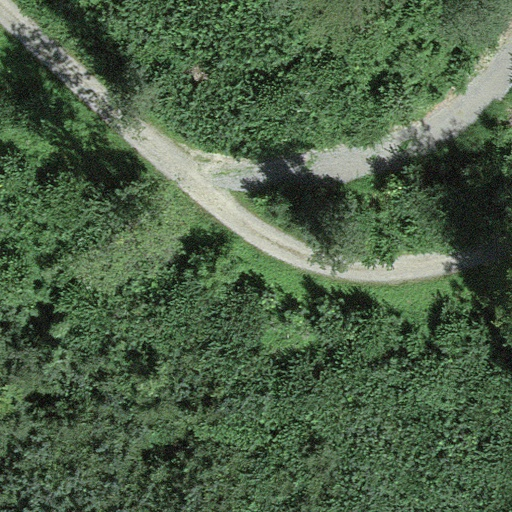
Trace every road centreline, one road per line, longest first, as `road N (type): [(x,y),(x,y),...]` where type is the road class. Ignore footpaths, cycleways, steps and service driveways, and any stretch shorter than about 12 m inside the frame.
road 1 (track): [(511,240),(379,267),(331,266),(277,242),(191,181)]
road 2 (track): [(0,9),(191,181)]
